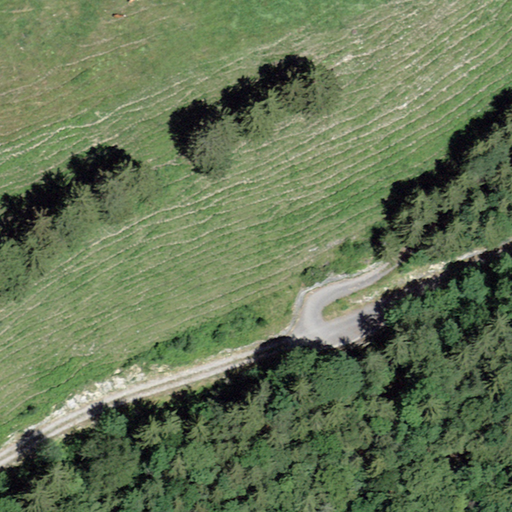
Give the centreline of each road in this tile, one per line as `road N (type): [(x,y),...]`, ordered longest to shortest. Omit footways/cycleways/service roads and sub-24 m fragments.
road 1 (track): [(316,334),(132,390),(0,451)]
road 2 (track): [(316,334),(307,315),(319,288),(364,282),(423,248),(511,165)]
road 3 (residential): [(511,253),(316,334)]
